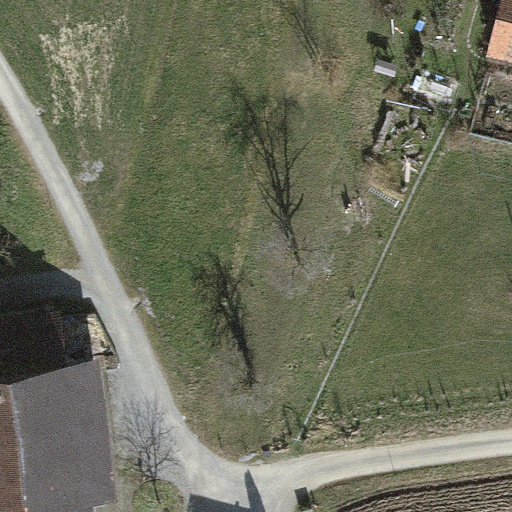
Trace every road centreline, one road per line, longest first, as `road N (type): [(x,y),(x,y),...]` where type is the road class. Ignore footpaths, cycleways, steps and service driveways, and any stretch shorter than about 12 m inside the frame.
road 1 (track): [(0,72),(223,511)]
road 2 (track): [(219,508),(315,470),(511,439)]
